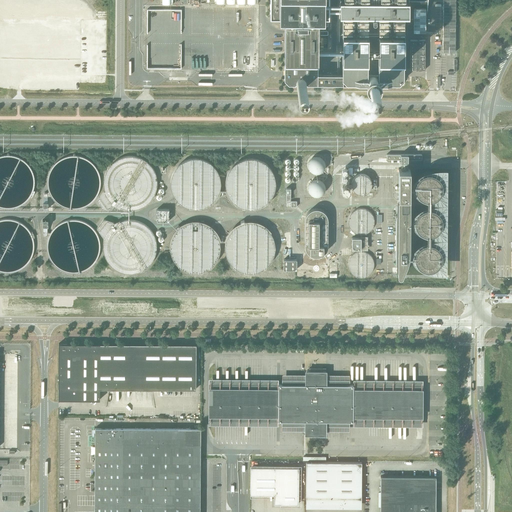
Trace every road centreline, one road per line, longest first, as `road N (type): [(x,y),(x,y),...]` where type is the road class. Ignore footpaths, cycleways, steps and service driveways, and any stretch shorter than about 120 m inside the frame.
road 1 (secondary): [(473,296),(0,292)]
road 2 (secondary): [(62,321),(472,323)]
road 3 (unclassified): [(487,106),(119,103)]
road 4 (tertiary): [(487,106),(473,296)]
road 5 (tertiary): [(482,296),(487,106)]
road 6 (tertiary): [(485,511),(480,323)]
road 7 (tertiary): [(472,323),(475,511)]
road 8 (unclassified): [(43,511),(44,368)]
road 9 (unknown): [(255,38),(135,40)]
